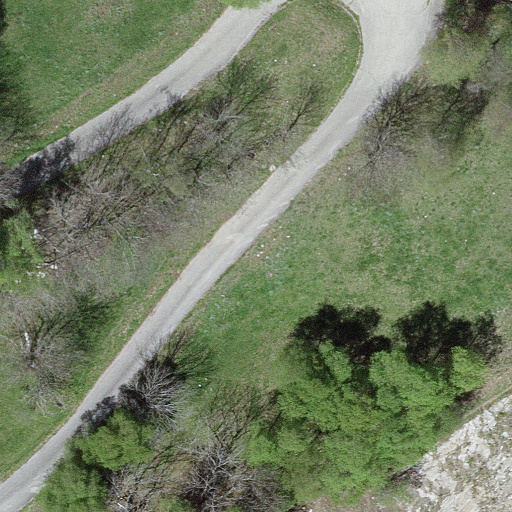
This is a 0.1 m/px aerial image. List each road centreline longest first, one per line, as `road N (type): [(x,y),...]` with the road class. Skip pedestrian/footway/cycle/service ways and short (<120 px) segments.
road 1 (track): [(0,497),(59,445),(376,82),(395,35),(386,0)]
road 2 (track): [(257,0),(145,97),(0,184)]
